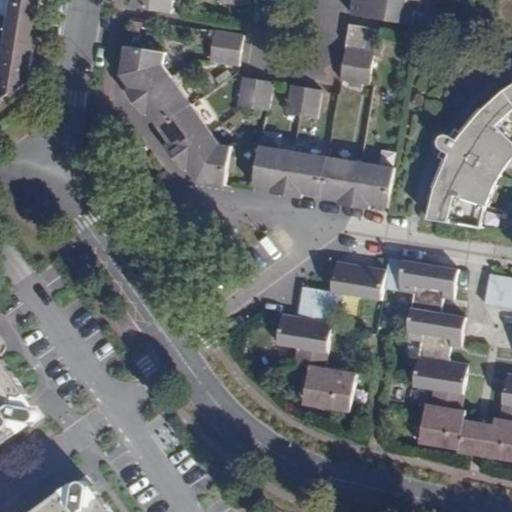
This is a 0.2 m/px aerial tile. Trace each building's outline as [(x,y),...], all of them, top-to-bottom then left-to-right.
[(41,0),(10,0),(7,21),(38,26),(41,4),(41,0)] [(134,0),(133,7),(172,13),(174,0),(134,0)] [(355,0),(352,15),(413,25),(415,11),(420,12),(421,0),(365,0),(365,1),(355,0)] [(38,26),(7,21),(4,38),(35,43),(38,26)] [(366,40),(368,28),(351,25),(349,37),(366,40)] [(245,35),(216,31),(214,46),(243,50),(245,35)] [(365,47),(366,40),(349,37),(347,45),(365,47)] [(35,43),(4,38),(0,66),(0,101),(0,102),(28,82),(31,64),(35,43)] [(214,46),(211,61),(240,65),(243,50),(214,46)] [(166,53),(127,47),(122,75),(128,83),(131,87),(127,90),(136,103),(173,77),(164,64),(166,53)] [(344,64),(373,69),(376,54),(347,49),(344,64)] [(370,86),(371,84),(373,69),(344,64),(342,81),(370,86)] [(173,77),(136,103),(145,116),(149,113),(154,120),(160,128),(193,105),(173,77)] [(239,106),(254,108),(259,80),(244,77),(239,106)] [(254,108),(267,110),(270,111),(274,82),(259,80),(254,108)] [(286,114),(301,116),(306,87),(291,85),(286,114)] [(318,119),(322,90),(306,87),(301,116),(318,119)] [(433,201),(429,219),(484,228),(486,219),(488,211),(499,185),(511,163),(511,162),(511,87),(511,88),(484,111),(458,140),(450,135),(445,135),(442,137),(441,140),(441,145),(443,148),(451,154),(439,182),(433,201)] [(212,133),(193,105),(160,128),(166,136),(171,143),(167,146),(176,159),(212,133)] [(199,181),(226,185),(232,145),(219,143),(212,133),(176,159),(185,172),(190,169),(195,176),(199,181)] [(288,196),(295,151),(261,146),(255,185),(274,188),(273,193),(288,196)] [(323,197),(329,157),(295,151),(288,196),(304,198),(304,194),(323,197)] [(355,207),(362,162),(329,157),(323,197),(341,199),(340,205),(355,207)] [(397,167),(362,162),(355,207),(371,209),(371,204),(390,207),(397,167)] [(311,366),(305,406),(352,414),(359,373),(326,367),(339,293),(383,300),(385,289),(415,294),(407,339),(423,342),(415,387),(435,390),(432,405),(427,404),(420,443),(461,450),(460,453),(511,461),(511,277),(489,273),(484,304),(511,309),(511,373),(508,373),(506,385),(502,406),(500,419),(495,418),(494,424),(466,420),(467,410),(462,409),(464,396),(470,364),(450,361),(452,346),(462,347),(467,316),(442,312),(444,298),(455,300),(460,269),(390,258),(388,270),(338,261),(333,292),(303,287),(298,316),(283,314),(278,345),(297,348),(295,364),(311,366)] [(0,511),(113,511),(101,495),(95,501),(89,499),(91,487),(89,483),(87,482),(82,481),(79,483),(78,484),(75,497),(69,496),(66,490),(42,507),(44,510),(40,511),(0,511),(0,447),(0,448),(23,431),(18,423),(19,419),(32,421),(36,419),(38,414),(38,411),(36,408),(22,405),(23,398),(28,394),(3,359),(0,361),(0,511)]
